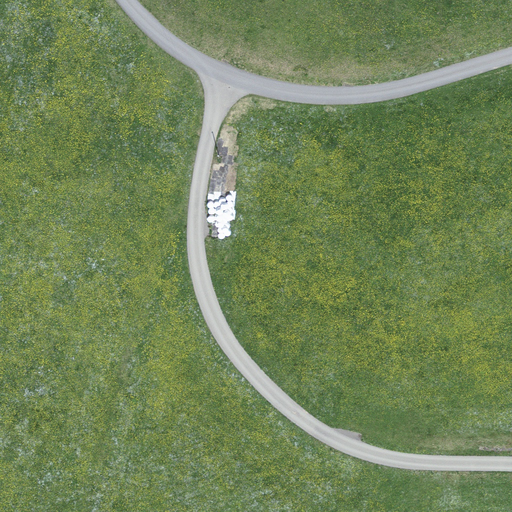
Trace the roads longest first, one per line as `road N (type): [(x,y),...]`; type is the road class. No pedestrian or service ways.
road 1 (track): [(511,460),(395,454),(329,432),(259,378),(227,341),(200,276),(195,211),(221,70)]
road 2 (unclassified): [(511,48),(390,86),(301,90),(196,58),(124,0)]
